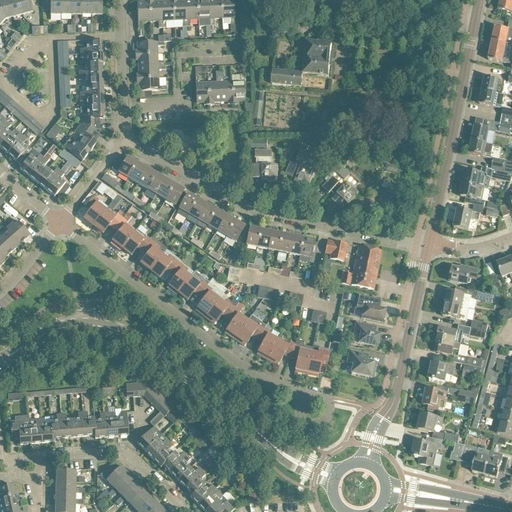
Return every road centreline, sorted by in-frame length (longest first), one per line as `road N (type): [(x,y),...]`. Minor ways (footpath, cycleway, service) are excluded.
road 1 (secondary): [(288,457),(117,330),(73,325),(18,349)]
road 2 (residential): [(300,392),(224,353),(59,222)]
road 3 (unclassified): [(428,244),(479,0)]
road 4 (unclassified): [(380,419),(392,404),(428,244)]
road 5 (residential): [(241,47),(181,50),(179,102),(122,105)]
road 6 (residential): [(44,459),(119,450),(183,511)]
road 7 (residential): [(249,209),(121,139)]
road 8 (track): [(332,0),(474,22)]
